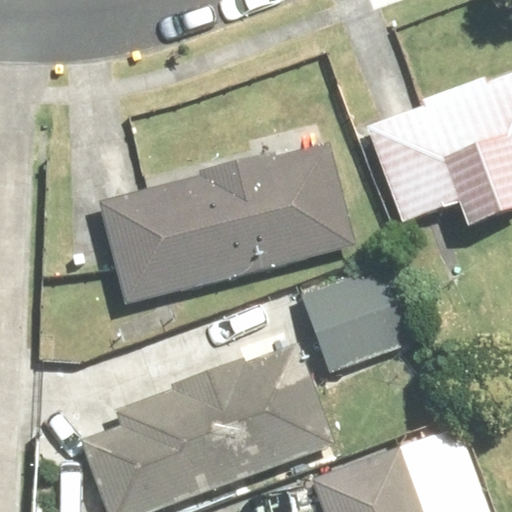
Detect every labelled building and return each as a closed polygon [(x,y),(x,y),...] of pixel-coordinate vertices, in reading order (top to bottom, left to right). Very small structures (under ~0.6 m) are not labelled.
[(511,68),(352,128),(389,228),(443,208),(454,238),(511,216),(511,68)] [(316,140),(90,199),(119,308),(345,248),(316,140)] [(379,268),(292,297),(319,377),(406,349),(379,268)] [(288,344),(71,428),(103,511),(157,511),(328,447),(288,344)] [(421,511),(400,450),(291,488),(299,511),(421,511)]
